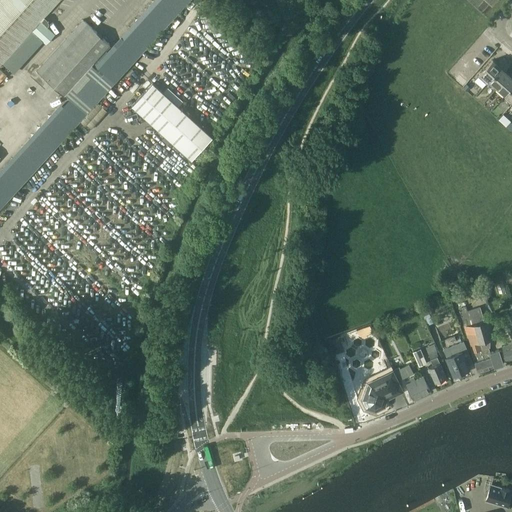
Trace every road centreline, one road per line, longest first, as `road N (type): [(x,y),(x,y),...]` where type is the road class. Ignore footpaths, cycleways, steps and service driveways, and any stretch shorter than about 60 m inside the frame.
road 1 (secondary): [(211,480),(192,366),(203,300),(263,156),(366,0)]
road 2 (residential): [(344,438),(511,372)]
